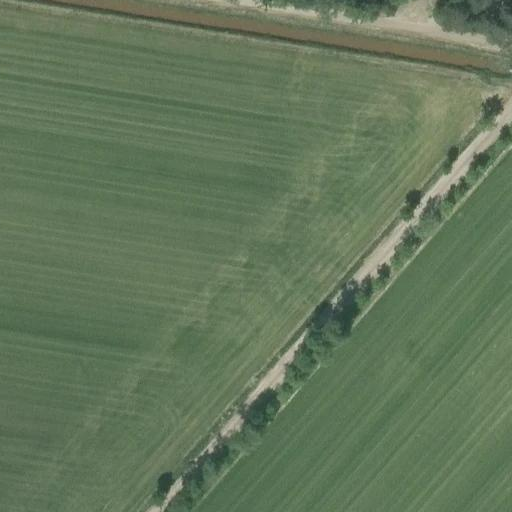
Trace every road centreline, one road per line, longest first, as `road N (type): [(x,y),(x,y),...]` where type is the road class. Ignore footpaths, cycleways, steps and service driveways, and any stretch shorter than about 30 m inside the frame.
road 1 (track): [(157,511),(511,99)]
road 2 (track): [(511,49),(218,0)]
